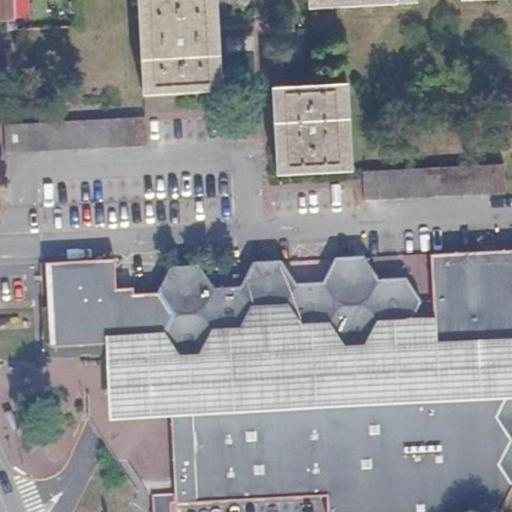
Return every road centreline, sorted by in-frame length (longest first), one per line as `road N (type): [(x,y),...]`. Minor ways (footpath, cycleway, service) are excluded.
road 1 (residential): [(246,231),(244,158),(20,170),(18,248)]
road 2 (residential): [(246,231),(511,215)]
road 3 (residential): [(18,248),(246,231)]
